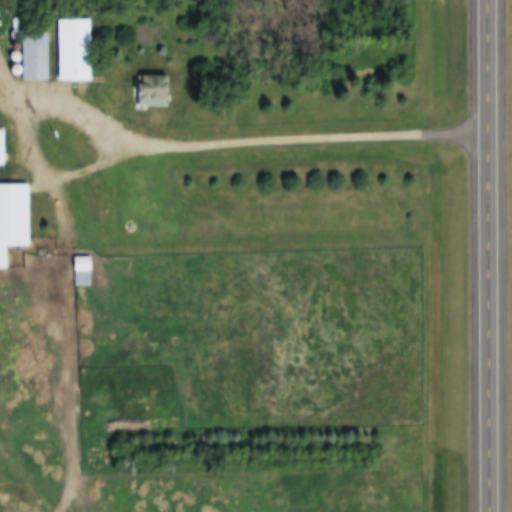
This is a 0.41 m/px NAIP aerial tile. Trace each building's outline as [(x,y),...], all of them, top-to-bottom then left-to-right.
[(27,81),(53,81),(53,32),(27,32),(27,81)] [(178,105),(178,75),(136,76),(136,106),(178,105)] [(0,165),(8,165),(9,130),(0,130),(0,165)] [(0,270),(12,271),(12,247),(34,248),(34,185),(0,185),(0,270)] [(77,286),(94,286),(94,258),(77,258),(77,286)]
